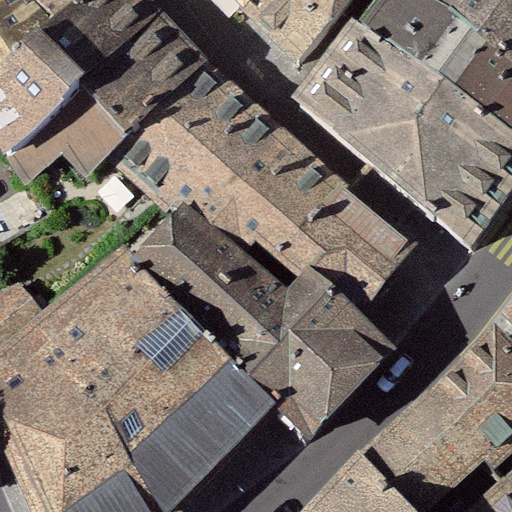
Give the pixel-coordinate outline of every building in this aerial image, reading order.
[(312,285),(364,330),(423,255),(360,205),(280,137),(187,49),(145,0),(0,0),(0,151),(24,193),(61,167),(89,192),(114,169),(173,227),(186,213),(288,306),(312,285)] [(230,0),(306,80),(369,0),(230,0)] [(511,62),(420,0),(403,0),(374,49),(511,130),(511,62)] [(511,0),(420,0),(511,62),(511,0)] [(511,221),(511,130),(374,49),(330,120),(493,246),(511,221)] [(136,271),(281,426),(302,444),(392,356),(364,330),(312,285),(288,306),(186,213),(173,227),(136,271)] [(126,260),(0,365),(0,415),(46,511),(194,511),(281,426),(136,271),(126,260)] [(511,313),(503,325),(511,333),(511,313)] [(511,511),(511,365),(488,341),(304,511),(511,511)]
